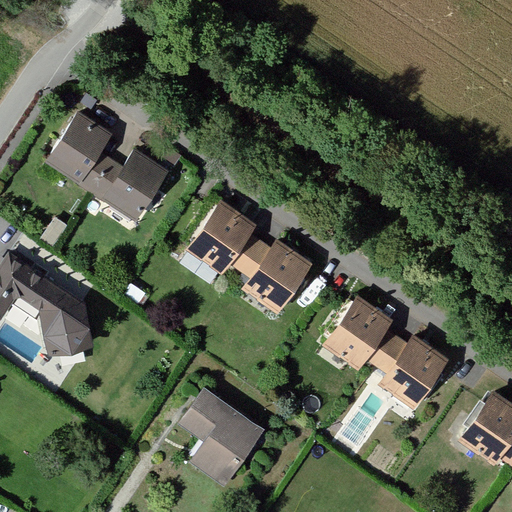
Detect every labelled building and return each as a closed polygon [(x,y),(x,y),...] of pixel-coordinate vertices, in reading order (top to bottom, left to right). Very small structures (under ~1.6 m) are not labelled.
[(98,98),(85,90),(75,105),(77,107),(87,113),(98,98)] [(134,217),(167,166),(133,144),(121,161),(99,147),(111,129),(87,113),(77,107),(44,158),(76,180),(75,182),(102,199),(104,196),(134,217)] [(257,220),(220,194),(184,245),(220,270),(227,260),(248,274),(241,284),(277,309),(313,259),(276,233),(269,243),(250,229),(257,220)] [(45,310),(61,286),(6,249),(0,257),(0,315),(16,291),(45,310)] [(394,316),(358,291),(322,342),(358,367),(365,356),(385,371),(378,380),(415,406),(450,355),(414,330),(407,339),(388,326),(394,316)] [(223,483),(263,427),(204,384),(177,421),(202,439),(188,458),(223,483)] [(511,397),(495,385),(459,436),(495,461),(502,451),(511,458),(511,397)]
